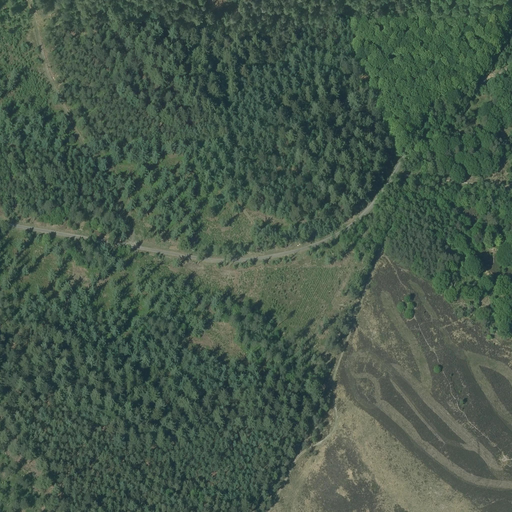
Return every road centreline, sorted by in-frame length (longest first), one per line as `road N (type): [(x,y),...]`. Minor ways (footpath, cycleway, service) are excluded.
road 1 (track): [(396,175),(343,229),(302,249),(245,259),(0,223)]
road 2 (track): [(268,511),(300,454),(336,422),(333,375),(380,252)]
road 3 (track): [(27,0),(55,104),(136,246)]
road 4 (track): [(348,0),(367,90),(405,155)]
road 5 (track): [(396,175),(430,112),(511,68)]
